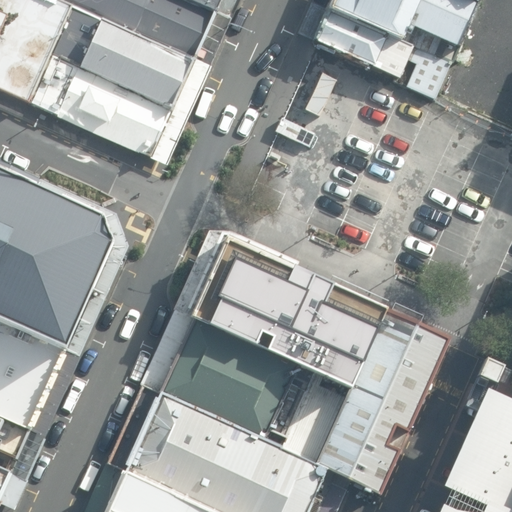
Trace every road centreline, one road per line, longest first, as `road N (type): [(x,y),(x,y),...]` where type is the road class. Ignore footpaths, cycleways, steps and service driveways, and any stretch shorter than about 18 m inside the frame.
road 1 (tertiary): [(49,511),(184,206)]
road 2 (residential): [(464,325),(184,206)]
road 3 (tertiary): [(184,206),(275,0)]
road 4 (residential): [(184,206),(0,128)]
